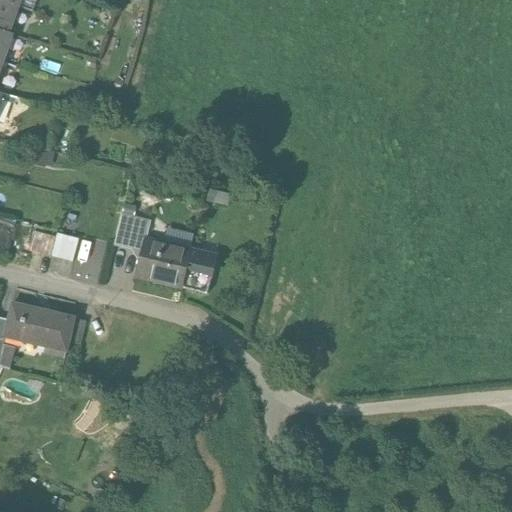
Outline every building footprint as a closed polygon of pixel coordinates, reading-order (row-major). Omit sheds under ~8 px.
[(17,8),(0,1),(0,32),(7,35),(17,8)] [(7,35),(0,32),(0,63),(1,63),(11,36),(7,35)] [(54,154),(31,149),(28,163),(51,168),(54,154)] [(149,224),(121,217),(114,244),(141,250),(144,241),(145,241),(149,224)] [(32,252),(76,260),(81,236),(36,228),(32,252)] [(145,241),(144,241),(141,250),(135,278),(181,289),(190,252),(145,241)] [(74,320),(12,305),(8,321),(4,337),(5,338),(66,352),(68,343),(74,320)] [(85,323),(74,320),(68,343),(80,346),(85,323)]
